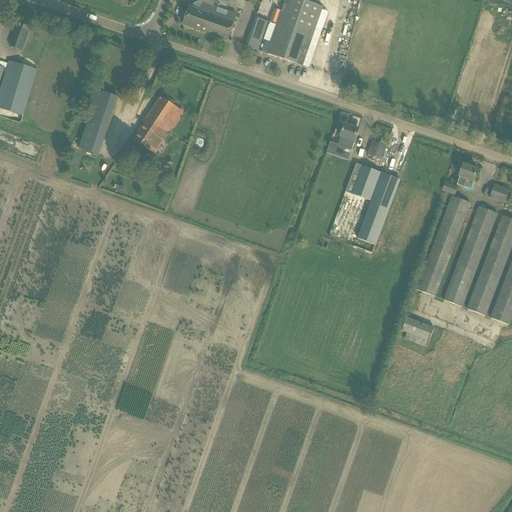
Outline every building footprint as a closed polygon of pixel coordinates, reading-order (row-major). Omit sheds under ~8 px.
[(213,18),(217,8),(213,7),(215,0),(199,0),(199,2),(203,3),(200,12),(189,8),(183,25),(184,26),(184,25),(200,31),(206,15),(213,18)] [(264,53),(267,53),(266,54),(302,67),(323,9),(297,0),(286,0),(269,48),(266,47),(264,53)] [(227,41),(237,15),(217,8),(213,18),(206,15),(200,31),(227,40),(227,41)] [(246,47),(257,51),(268,23),(257,19),(246,47)] [(27,40),(31,28),(19,23),(14,35),(27,40)] [(37,71),(9,62),(0,90),(0,117),(21,124),(37,71)] [(119,99),(98,91),(88,121),(109,128),(119,99)] [(167,102),(160,98),(133,140),(155,155),(183,112),(173,106),(167,102)] [(354,143),(359,130),(344,125),(340,138),(341,138),(338,146),(345,148),(348,140),(354,143)] [(373,142),(368,156),(381,160),(386,146),(373,142)] [(345,193),(371,203),(378,184),(373,181),(376,172),(356,164),(345,193)] [(463,165),(456,185),(471,190),(478,170),(463,165)] [(357,240),(375,247),(400,181),(382,174),(378,184),(371,203),(357,240)] [(442,191),(455,196),(458,188),(445,183),(442,191)] [(489,198),(505,204),(509,191),(494,185),(489,198)] [(416,290),(434,297),(470,204),(452,197),(416,290)] [(444,301),(462,308),(497,214),(479,207),(444,301)] [(511,219),(502,216),(467,310),(485,317),(511,246),(511,219)] [(511,261),(491,319),(509,326),(511,318),(511,261)] [(407,318),(399,338),(427,349),(435,329),(407,318)]
